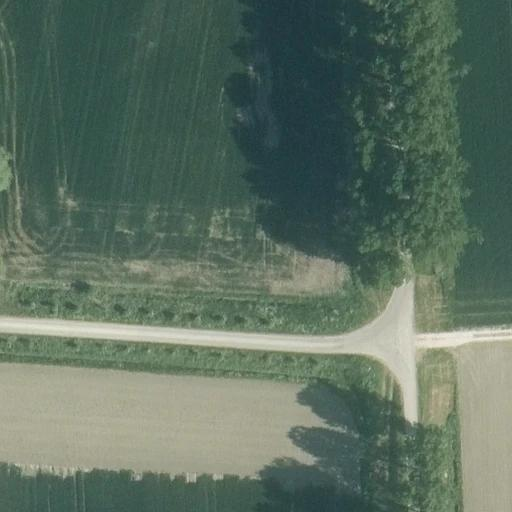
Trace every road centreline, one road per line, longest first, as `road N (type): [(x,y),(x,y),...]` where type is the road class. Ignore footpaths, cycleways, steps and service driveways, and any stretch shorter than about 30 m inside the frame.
road 1 (unclassified): [(0,329),(404,345)]
road 2 (unclassified): [(404,345),(390,0)]
road 3 (unclassified): [(412,511),(404,345)]
